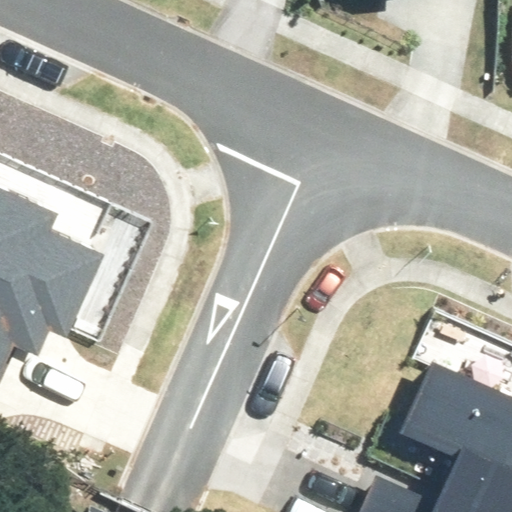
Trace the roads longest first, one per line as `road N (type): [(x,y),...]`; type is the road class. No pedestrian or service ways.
road 1 (residential): [(327,131),(295,182),(154,500)]
road 2 (residential): [(327,131),(28,0)]
road 3 (residential): [(511,214),(327,131)]
